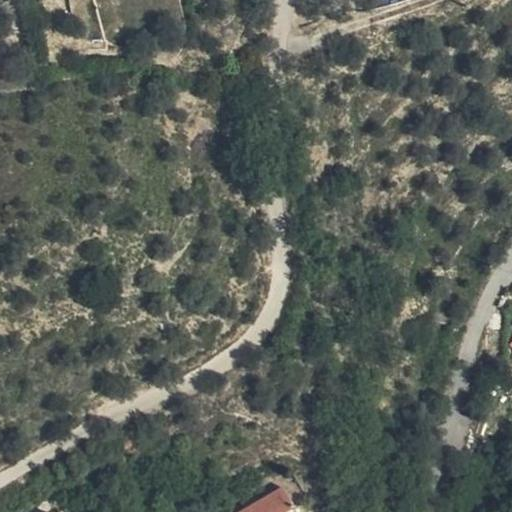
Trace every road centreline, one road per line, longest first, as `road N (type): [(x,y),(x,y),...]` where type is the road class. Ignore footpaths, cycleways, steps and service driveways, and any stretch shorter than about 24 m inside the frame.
road 1 (residential): [(0,484),(175,391),(250,340),(280,295),(276,40)]
road 2 (residential): [(432,511),(488,299),(511,263)]
road 3 (residential): [(276,40),(328,36),(435,0)]
